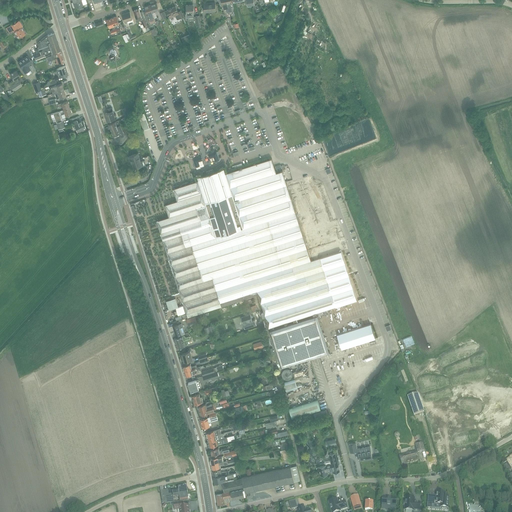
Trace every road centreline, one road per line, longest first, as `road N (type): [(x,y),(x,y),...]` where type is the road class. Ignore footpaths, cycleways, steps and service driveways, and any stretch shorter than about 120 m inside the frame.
road 1 (secondary): [(148,295),(203,474)]
road 2 (secondary): [(98,141),(124,248),(148,295)]
road 3 (secondary): [(148,295),(98,141)]
road 4 (unclassified): [(314,489),(451,471)]
road 5 (unknown): [(202,50),(242,158),(257,153)]
road 6 (unclassified): [(87,511),(203,474)]
